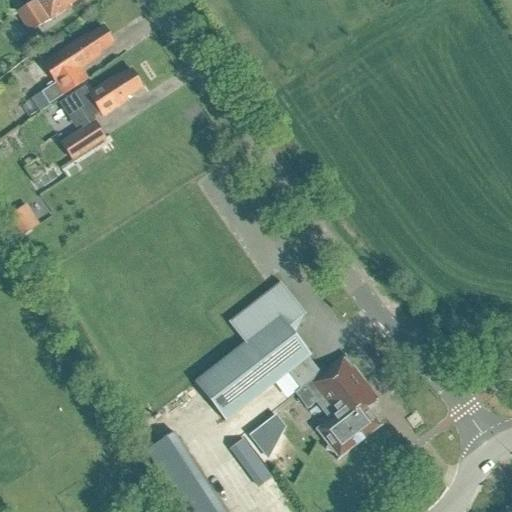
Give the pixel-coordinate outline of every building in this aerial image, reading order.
[(67,5),(75,0),(35,0),(34,1),(35,1),(15,13),(29,34),(48,21),(48,22),(69,8),(67,5)] [(42,64),(55,84),(30,100),(39,114),(49,107),(48,105),(84,82),(77,71),(100,56),(98,53),(112,44),(102,29),(88,38),(86,35),(42,64)] [(98,113),(101,118),(127,101),(125,98),(141,88),(130,71),(118,78),(117,76),(87,95),(83,88),(59,104),(75,128),(98,113)] [(93,123),(61,144),(72,161),(104,140),(93,123)] [(289,154),(279,160),(289,179),(300,172),(289,154)] [(33,224),(49,213),(35,193),(19,203),(33,224)] [(378,401),(377,400),(343,357),(320,375),(307,358),(310,356),(288,328),(304,315),(279,283),(228,323),(244,343),(194,382),(226,422),(287,374),(300,390),(303,387),(309,395),(322,386),(332,400),(336,398),(344,409),(357,400),(364,411),(365,410),(374,403),(374,404),(378,401)] [(375,366),(383,360),(378,352),(370,358),(375,366)] [(294,394),(306,410),(315,403),(328,421),(314,432),(314,433),(316,432),(327,446),(325,451),(334,455),(337,459),(336,461),(336,462),(382,427),(381,426),(379,427),(377,423),(374,414),(366,416),(365,410),(364,411),(357,400),(344,409),(336,398),(332,400),(322,386),(309,395),(303,387),(300,390),(294,394)] [(274,417),(247,439),(265,462),(283,428),(274,417)] [(184,511),(222,511),(172,434),(145,452),(184,511)]
